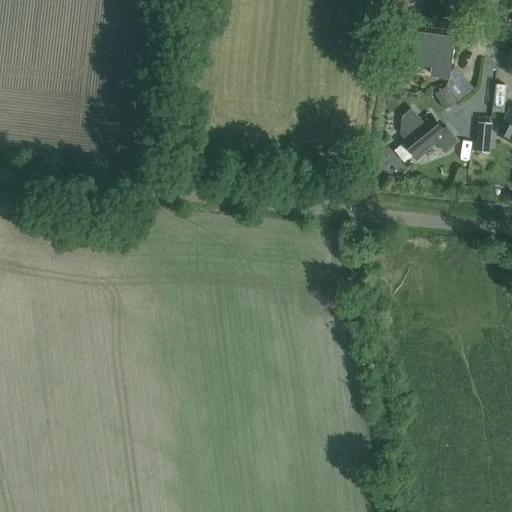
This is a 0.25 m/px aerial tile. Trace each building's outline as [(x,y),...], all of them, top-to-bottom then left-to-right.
[(440,0),(439,1),(446,14),(466,2),(464,0),(440,0)] [(414,64),(434,67),(433,74),(448,76),(453,40),(418,35),(414,64)] [(448,86),(435,95),(446,110),(458,102),(448,86)] [(407,114),(394,125),(405,137),(401,140),(417,159),(433,146),(431,144),(436,139),(438,142),(447,135),(431,115),(430,116),(420,104),(407,114)] [(511,110),(499,134),(511,140),(511,110)]
